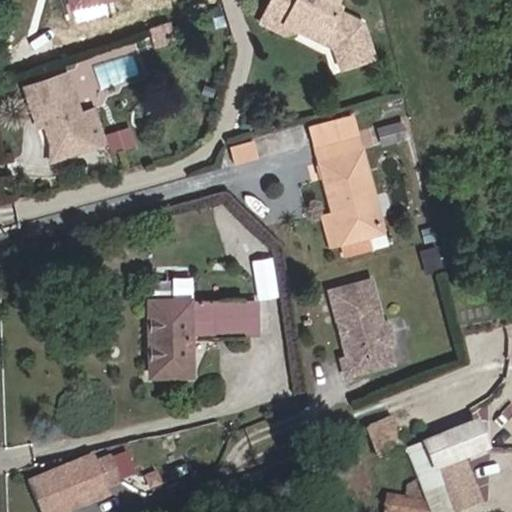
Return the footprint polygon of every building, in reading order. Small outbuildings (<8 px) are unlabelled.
[(102,0),(70,0),(75,19),(106,11),(102,0)] [(335,4),(336,0),(270,0),(266,10),(283,18),(280,23),(294,30),(321,44),(323,41),(332,46),(340,68),(374,57),(362,25),(337,12),(335,4)] [(280,23),(283,18),(266,10),(259,23),(281,35),(294,30),(280,23)] [(103,86),(136,70),(127,52),(94,68),(103,86)] [(94,103),(80,109),(65,68),(22,84),(34,117),(47,112),(50,121),(56,138),(63,148),(88,138),(91,144),(107,139),(94,103)] [(38,125),(50,121),(47,112),(34,117),(38,125)] [(381,144),(404,137),(400,122),(377,130),(381,144)] [(318,162),(358,152),(353,133),(310,144),(315,163),(318,162)] [(56,138),(50,160),(91,144),(88,138),(63,148),(56,138)] [(231,144),(234,161),(257,157),(255,140),(231,144)] [(364,236),(380,231),(358,152),(318,162),(333,216),(330,217),(337,243),(340,242),(341,247),(345,258),(369,252),(364,236)] [(214,206),(174,216),(179,236),(219,227),(214,206)] [(340,242),(337,243),(330,217),(320,220),(328,251),(341,247),(340,242)] [(420,267),(435,263),(431,248),(416,252),(420,267)] [(421,273),(436,269),(435,263),(420,267),(421,273)] [(388,327),(381,323),(370,283),(328,293),(337,328),(341,327),(343,333),(339,339),(344,358),(337,359),(342,378),(391,366),(387,350),(392,343),(388,327)] [(243,337),(243,335),(242,301),(242,299),(158,301),(158,338),(149,338),(150,376),(189,375),(190,338),(243,337)] [(149,338),(158,338),(158,301),(148,301),(149,338)] [(243,335),(254,335),(253,302),(242,301),(243,335)] [(380,457),(402,449),(390,417),(367,426),(380,457)] [(434,470),(485,450),(474,422),(423,443),(434,470)] [(93,455),(29,482),(41,511),(68,511),(72,510),(73,506),(79,504),(83,505),(110,493),(107,486),(121,480),(110,455),(96,462),(93,455)] [(474,461),(441,474),(454,511),(471,511),(490,505),(474,461)] [(389,494),(388,511),(405,511),(406,495),(389,494)] [(246,511),(269,511),(273,509),(262,498),(246,511)]
